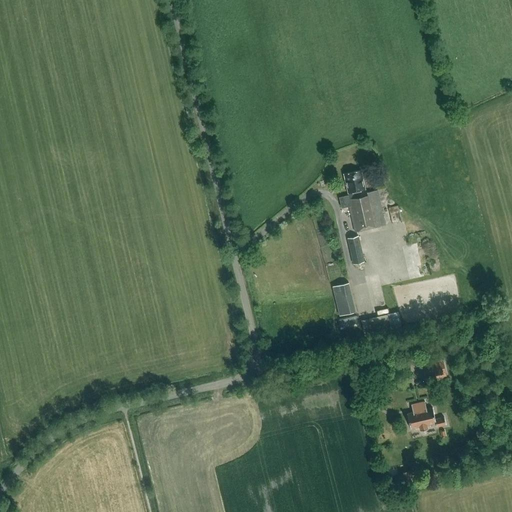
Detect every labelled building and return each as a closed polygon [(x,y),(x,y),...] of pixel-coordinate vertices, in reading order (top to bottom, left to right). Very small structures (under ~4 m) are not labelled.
[(344,174),(349,195),(340,196),(342,207),(349,206),(352,221),(354,232),(385,224),(378,194),(378,190),(367,192),(367,195),(360,197),(359,191),(365,189),(360,170),(344,174)] [(347,238),(353,264),(364,261),(359,235),(347,238)] [(332,286),(339,315),(356,311),(348,282),(332,286)] [(391,330),(389,319),(362,325),(365,336),(391,330)] [(428,380),(449,374),(445,359),(424,364),(428,380)] [(413,412),(407,413),(411,428),(420,426),(420,425),(426,423),(426,425),(436,423),(436,426),(446,424),(444,417),(435,419),(432,407),(426,409),(425,401),(411,404),(413,412)] [(414,471),(401,470),(401,482),(414,482),(414,471)]
